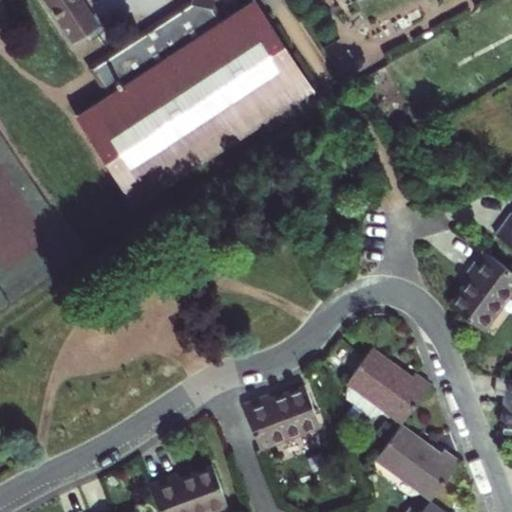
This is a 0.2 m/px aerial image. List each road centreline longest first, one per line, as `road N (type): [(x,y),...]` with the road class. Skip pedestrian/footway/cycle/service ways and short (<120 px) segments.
road 1 (residential): [(507,511),(432,321),(408,294),(372,287),(346,295),(285,352),(212,377)]
road 2 (residential): [(212,377),(0,498)]
road 3 (residential): [(266,511),(212,377)]
